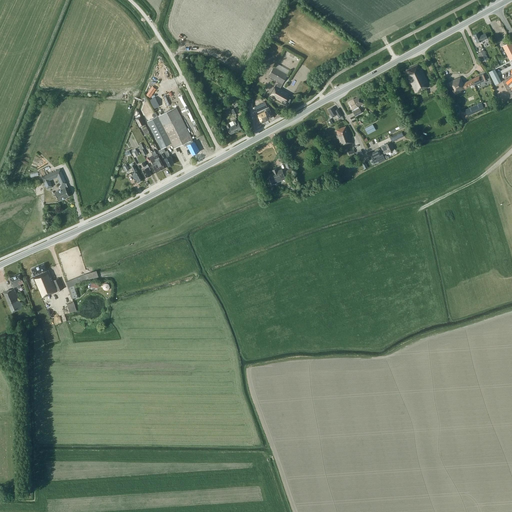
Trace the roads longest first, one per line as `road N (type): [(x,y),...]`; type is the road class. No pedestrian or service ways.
road 1 (primary): [(222,157),(507,0)]
road 2 (primary): [(0,265),(222,157)]
road 3 (unclassified): [(222,157),(168,51),(130,0)]
